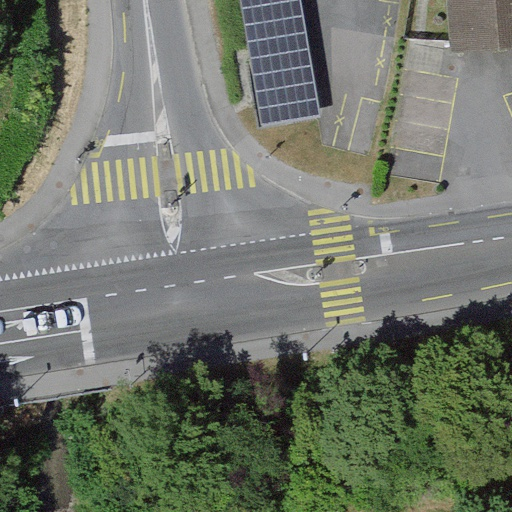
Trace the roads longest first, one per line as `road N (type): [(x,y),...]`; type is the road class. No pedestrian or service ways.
road 1 (primary): [(511,242),(184,294)]
road 2 (tertiary): [(145,0),(184,294)]
road 3 (primary): [(184,294),(0,323)]
